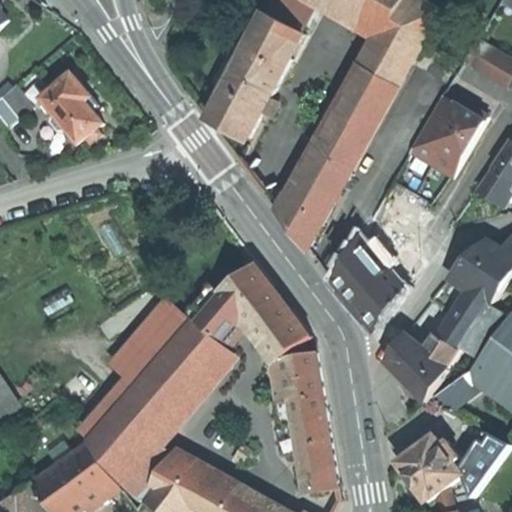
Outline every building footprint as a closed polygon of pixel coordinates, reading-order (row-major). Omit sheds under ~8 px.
[(307,35),(325,2),(321,0),(275,0),(268,14),(307,35)] [(355,19),(387,36),(389,38),(411,0),(321,0),(325,2),(355,19)] [(387,36),(372,64),(404,81),(442,14),(417,0),(411,0),(389,38),(387,36)] [(251,142),(307,35),(268,14),(210,120),(251,142)] [(0,15),(0,36),(10,27),(0,15)] [(467,63),(510,88),(511,84),(511,58),(481,40),(467,63)] [(286,216),(310,249),(404,81),(372,64),(286,216)] [(46,99),(58,114),(64,121),(87,101),(96,111),(102,106),(83,84),(75,74),(46,99)] [(19,85),(4,97),(22,119),(36,108),(19,85)] [(413,152),(456,177),(469,157),(492,118),(449,92),(413,152)] [(0,100),(0,115),(10,128),(22,119),(4,97),(0,100)] [(72,130),(83,143),(90,138),(100,129),(106,124),(96,111),(87,101),(64,121),(72,130)] [(70,132),(72,130),(64,121),(58,114),(56,115),(54,123),(62,132),(70,132)] [(104,135),(100,129),(90,138),(94,143),(104,135)] [(511,144),(481,190),(491,197),(504,206),(511,193),(511,144)] [(363,238),(385,250),(398,230),(376,216),(363,238)] [(379,333),(408,291),(386,264),(392,254),(385,250),(363,238),(362,238),(336,283),(355,305),(379,333)] [(455,275),(476,291),(496,304),(511,281),(511,252),(506,249),(494,242),(479,249),(455,275)] [(287,358),(314,337),(260,264),(225,291),(248,316),(283,361),(287,358)] [(241,324),(248,316),(225,291),(198,321),(232,348),(248,330),(241,324)] [(496,304),(476,291),(444,338),(463,351),(494,306),(496,304)] [(85,430),(97,441),(196,323),(169,301),(114,365),(130,377),(85,430)] [(510,317),(494,306),(463,351),(479,361),(510,317)] [(238,354),(232,348),(198,321),(196,323),(97,441),(95,443),(143,502),(145,500),(174,459),(160,443),(238,354)] [(511,321),(481,364),(499,377),(511,386),(511,321)] [(436,334),(426,350),(432,355),(444,338),(436,334)] [(431,403),(453,370),(452,369),(432,355),(426,350),(407,336),(390,362),(407,379),(431,403)] [(444,338),(432,355),(452,369),(463,351),(444,338)] [(308,493),(343,488),(334,437),(320,354),(287,358),(287,362),(293,401),(308,493)] [(279,404),(293,401),(287,362),(273,364),(279,404)] [(485,388),(499,377),(481,364),(478,370),(437,398),(446,409),(455,411),(485,388)] [(0,367),(0,420),(24,406),(0,367)] [(485,388),(510,407),(511,403),(511,386),(499,377),(485,388)] [(467,476),(478,497),(511,450),(511,445),(496,436),(490,444),(485,441),(464,471),(467,476)] [(452,486),(467,476),(464,471),(458,463),(462,460),(449,441),(445,445),(439,437),(402,463),(416,481),(431,503),(441,496),(452,486)] [(91,443),(38,482),(58,511),(84,511),(121,484),(91,443)] [(252,452),(244,446),(234,459),(239,463),(242,459),(245,462),(252,452)] [(268,511),(174,459),(145,500),(162,511),(196,511),(199,510),(203,511),(268,511)] [(58,511),(38,482),(8,500),(15,511),(58,511)] [(461,511),(460,511),(452,486),(441,496),(444,511),(461,511)] [(0,504),(0,511),(15,511),(8,500),(0,504)]
